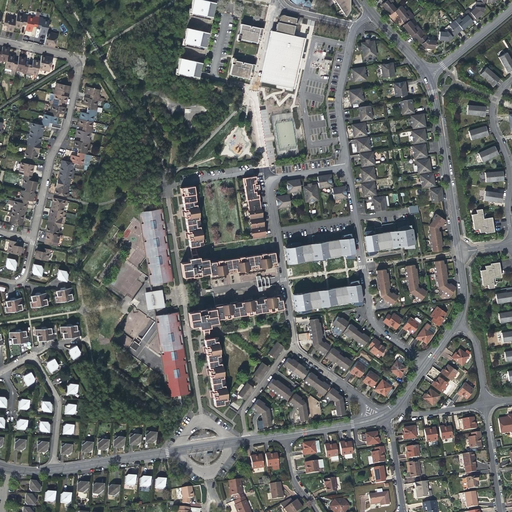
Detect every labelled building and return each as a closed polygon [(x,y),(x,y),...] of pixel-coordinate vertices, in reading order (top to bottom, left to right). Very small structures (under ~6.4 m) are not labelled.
[(189,9),(188,14),(191,15),(191,13),(210,17),(214,3),(205,1),(205,4),(203,4),(203,3),(202,2),(200,1),(200,0),(199,0),(192,0),(190,9),(189,9)] [(348,2),(346,0),(336,0),(338,2),(336,3),(345,17),(350,10),(350,9),(349,5),(349,2),(348,2)] [(388,15),(393,11),(395,10),(390,4),(392,2),(390,0),(380,0),(383,3),(380,4),(383,9),(388,15)] [(463,13),(465,15),(471,22),(474,19),(481,13),(482,3),(481,3),(474,2),(474,8),(468,13),(466,10),(463,13)] [(400,6),(395,10),(393,11),(398,17),(401,21),(404,24),(408,21),(413,17),(411,14),(410,15),(407,11),(405,13),(400,6)] [(266,53),(258,85),(284,91),(294,93),(306,39),(292,36),(292,35),(294,30),(295,30),(296,24),(301,25),(303,18),(296,16),(296,18),(284,15),(284,14),(283,14),(281,15),(279,16),(278,18),(278,19),(279,19),(278,22),(277,21),(275,31),(271,31),(266,50),(266,53)] [(13,33),(14,28),(16,20),(8,18),(9,16),(5,15),(2,25),(7,26),(6,27),(6,31),(13,33)] [(22,24),(26,25),(28,17),(28,16),(24,15),(24,16),(17,15),(16,20),(14,28),(18,28),(21,29),(22,24)] [(453,21),(451,23),(458,32),(461,30),(466,25),(471,22),(465,15),(459,20),(457,19),(454,22),(453,21)] [(33,27),(37,27),(39,18),(35,17),(35,19),(28,17),(26,25),(25,30),(32,32),(32,30),(33,27)] [(40,34),(47,35),(47,33),(50,22),(43,21),(43,19),(39,18),(37,27),(41,29),(41,31),(40,34)] [(413,28),(408,21),(404,24),(402,26),(406,31),(412,40),(421,32),(419,29),(419,30),(415,26),(413,28)] [(452,37),(458,32),(451,23),(447,26),(450,28),(444,33),(438,32),(437,40),(447,41),(452,37)] [(251,28),(249,27),(249,26),(240,24),(238,34),(237,34),(235,39),(239,40),(240,39),(258,43),(259,41),(260,41),(263,29),(254,27),(253,30),(252,29),(251,28)] [(184,40),(182,40),(181,45),(184,46),(185,44),(203,48),(207,33),(198,31),(198,35),(196,34),(196,32),(195,32),(193,31),(186,29),(184,40)] [(428,41),(424,36),(421,32),(412,40),(415,43),(417,41),(423,49),(429,49),(434,50),(434,42),(428,41)] [(58,36),(47,33),(47,35),(46,40),(44,46),(51,48),(56,49),(58,36)] [(361,43),(362,55),(366,55),(366,57),(372,56),(372,54),(375,53),(373,41),(369,41),(369,40),(367,40),(365,41),(365,42),(361,43)] [(0,61),(6,62),(8,55),(9,49),(3,47),(2,50),(1,53),(0,52),(0,61)] [(502,61),(506,66),(506,67),(509,65),(511,70),(511,69),(511,63),(506,52),(498,57),(501,62),(502,61)] [(14,76),(16,71),(18,63),(14,62),(15,57),(12,56),(8,55),(6,62),(5,68),(12,70),(11,76),(14,76)] [(42,56),(40,63),(39,70),(49,73),(52,59),(47,57),(42,56)] [(22,74),(26,75),(28,65),(25,64),(26,59),(23,59),(19,58),(18,63),(16,71),(23,73),(22,74)] [(178,70),(176,69),(175,75),(178,75),(178,74),(196,78),(198,72),(200,63),(192,61),(191,64),(190,64),(189,63),(189,62),(188,62),(186,61),(186,60),(180,59),(178,70)] [(251,78),(254,65),(246,63),(245,67),(244,67),(244,66),(243,65),(242,64),(241,64),(240,64),(240,63),(235,61),(235,60),(232,59),(231,64),(229,75),(250,80),(251,78)] [(325,59),(323,68),(329,70),(332,60),(325,59)] [(38,76),(39,70),(40,63),(34,61),(33,63),(33,66),(28,65),(26,75),(30,76),(31,74),(38,76)] [(382,77),(393,76),(393,70),(391,69),(391,67),(392,67),(391,62),(380,64),(381,68),(380,68),(380,74),(382,73),(382,77)] [(353,81),(365,79),(363,67),(351,69),(351,73),(351,76),(351,77),(352,77),(353,81)] [(485,77),(489,81),(490,81),(492,79),(496,82),(499,79),(485,68),(479,75),(483,78),(485,77)] [(404,81),(393,83),(393,87),(392,87),(393,92),(394,92),(395,96),(406,94),(405,89),(404,88),(404,86),(405,86),(404,81)] [(61,92),(63,92),(69,93),(69,90),(70,86),(57,83),(54,95),(60,96),(61,92)] [(98,101),(99,101),(100,97),(98,97),(100,91),(86,88),(85,91),(85,94),(90,95),(92,96),(92,100),(98,101)] [(350,103),(362,101),(360,88),(348,90),(348,94),(348,97),(348,99),(349,98),(350,103)] [(50,105),(51,106),(58,107),(59,103),(61,103),(66,104),(67,100),(68,98),(62,97),(60,96),(54,95),(52,101),(51,101),(50,105)] [(82,105),(88,106),(90,106),(89,111),(97,112),(101,113),(102,110),(98,109),(98,108),(96,108),(98,101),(92,100),(89,99),(84,98),(83,102),(82,105)] [(410,99),(399,100),(402,113),(413,112),(412,107),(411,107),(411,104),(412,104),(411,98),(410,99)] [(359,120),(371,118),(369,105),(358,107),(358,113),(360,114),(360,116),(359,116),(359,120)] [(473,113),(479,113),(480,110),(485,111),(485,107),(467,105),(467,115),(472,115),(473,113)] [(48,112),(47,116),(56,117),(56,114),(58,114),(64,115),(64,113),(65,109),(60,107),(58,107),(51,106),(50,112),(48,112)] [(267,109),(260,110),(269,164),(275,163),(267,109)] [(80,113),(79,119),(93,122),(94,116),(96,117),(97,112),(89,111),(88,115),(86,114),(80,113)] [(423,113),(411,115),(412,127),(425,126),(424,121),(425,121),(424,119),(424,117),(423,117),(423,113)] [(56,124),(57,118),(56,117),(47,116),(43,115),(42,121),(41,121),(40,125),(44,126),(47,127),(48,123),(56,124)] [(77,126),(83,128),(85,128),(84,132),(91,133),(92,134),(93,130),(91,129),(93,122),(79,119),(78,124),(77,126)] [(30,127),(29,135),(41,137),(42,132),(44,126),(40,125),(29,123),(28,127),(30,127)] [(365,135),(365,134),(363,123),(351,125),(352,129),(351,129),(351,131),(352,132),(353,137),(365,135)] [(476,136),(482,134),(481,131),(486,130),(485,126),(468,131),(471,140),(476,138),(476,136)] [(411,131),(412,138),(413,143),(425,141),(425,140),(424,137),(425,137),(425,135),(424,133),(423,129),(411,131)] [(75,137),(80,138),(83,139),(82,142),(88,144),(90,144),(90,141),(89,140),(91,133),(84,132),(82,131),(77,130),(76,133),(75,137)] [(28,139),(26,146),(38,148),(40,143),(41,137),(29,135),(27,134),(26,138),(28,139)] [(357,152),(369,150),(368,138),(355,140),(356,144),(355,144),(355,145),(356,148),(357,152)] [(73,148),(78,149),(81,149),(80,153),(87,155),(88,151),(87,151),(88,144),(82,142),(80,142),(74,141),(73,145),(73,148)] [(424,144),(412,146),(413,158),(426,156),(425,152),(426,152),(426,150),(425,148),(424,148),(424,144)] [(37,155),(38,148),(26,146),(24,153),(23,152),(22,157),(36,160),(37,155)] [(486,157),(491,155),(492,154),(490,152),(495,149),(493,146),(477,153),(481,162),(487,159),(486,157)] [(361,166),(373,164),(372,152),(359,154),(360,158),(359,158),(359,160),(360,162),(361,166)] [(70,159),(69,163),(74,164),(85,166),(88,167),(91,156),(87,155),(80,153),(79,158),(76,157),(71,156),(70,159)] [(428,159),(415,160),(417,173),(430,171),(429,167),(430,167),(430,165),(429,163),(428,163),(428,159)] [(85,166),(74,164),(69,163),(62,161),(60,166),(59,173),(74,176),(75,171),(73,170),(73,167),(84,170),(85,166)] [(23,176),(25,176),(31,178),(32,172),(34,166),(21,163),(19,171),(24,172),(23,176)] [(362,182),(374,180),(372,168),(360,169),(360,173),(360,176),(360,178),(361,177),(362,182)] [(490,179),(496,179),(497,179),(497,176),(502,175),(502,171),(484,173),(485,182),(491,182),(490,179)] [(73,181),(74,176),(59,173),(58,178),(57,184),(69,187),(71,180),(73,181)] [(432,173),(419,175),(421,187),(434,185),(433,181),(434,181),(434,180),(433,177),(432,177),(432,173)] [(331,186),(330,175),(325,176),(323,177),(323,176),(317,177),(318,188),(323,187),(323,188),(328,187),(328,186),(331,186)] [(33,178),(31,178),(25,176),(22,187),(25,188),(24,191),(33,193),(33,190),(35,190),(37,182),(32,181),(33,178)] [(241,178),(245,201),(246,201),(251,237),(263,235),(261,223),(261,221),(261,220),(260,213),(260,214),(259,212),(259,211),(260,211),(259,204),(258,204),(258,203),(258,201),(257,191),(252,192),(252,191),(250,191),(250,188),(250,185),(250,184),(255,183),(254,176),(241,178)] [(290,181),(286,182),(287,193),(291,192),(291,193),(296,192),(296,191),(300,191),(299,180),(293,181),(292,182),(290,182),(290,181)] [(362,197),(375,194),(373,182),(360,184),(361,188),(360,188),(361,190),(361,192),(362,192),(362,197)] [(68,193),(69,187),(57,184),(56,186),(54,195),(69,199),(70,194),(68,193)] [(307,199),(308,201),(314,200),(313,198),(317,198),(315,185),(311,186),(310,184),(309,185),(306,185),(306,186),(302,187),(304,199),(307,199)] [(184,187),(184,188),(185,192),(184,192),(185,195),(180,196),(180,197),(182,210),(180,210),(180,212),(182,212),(183,216),(181,216),(181,219),(184,218),(186,232),(183,233),(185,240),(187,240),(188,247),(201,244),(192,186),(184,187)] [(346,197),(344,186),(340,187),(340,188),(338,188),(337,187),(331,188),(333,199),(337,199),(338,200),(343,199),(342,198),(346,197)] [(441,192),(440,187),(429,189),(431,202),(442,200),(441,195),(440,194),(440,192),(441,192)] [(21,191),(18,202),(27,204),(28,201),(33,202),(34,194),(33,193),(24,191),(21,191)] [(489,199),(495,200),(496,200),(496,197),(501,197),(502,193),(484,191),(483,200),(488,201),(489,199)] [(275,197),(277,208),(280,207),(280,208),(285,207),(289,206),(288,195),(282,196),(281,197),(280,197),(279,197),(279,196),(275,197)] [(374,211),(385,209),(383,196),(372,198),(373,203),(374,203),(374,205),(373,206),(374,211)] [(52,203),(51,210),(63,212),(65,206),(67,206),(68,202),(53,199),(52,203)] [(13,206),(12,213),(24,216),(27,204),(18,202),(12,201),(9,200),(8,204),(13,206)] [(408,210),(409,215),(418,213),(416,205),(407,207),(408,210)] [(149,228),(142,238),(151,246),(145,256),(149,283),(171,280),(164,235),(158,230),(162,223),(160,208),(151,210),(138,212),(139,221),(149,228)] [(493,231),(491,220),(482,221),(482,218),(485,218),(484,212),(481,212),(481,209),(475,210),(476,213),(470,214),(473,229),(478,229),(478,232),(484,231),(484,233),(493,231)] [(66,213),(63,212),(51,210),(50,214),(48,221),(61,224),(62,217),(64,218),(66,213)] [(11,217),(9,224),(22,227),(24,216),(12,213),(10,213),(9,217),(11,217)] [(431,247),(432,252),(440,251),(439,247),(441,247),(441,245),(440,244),(439,235),(439,233),(439,232),(437,232),(437,229),(439,226),(440,227),(440,226),(442,224),(441,223),(442,222),(443,220),(435,214),(430,220),(430,223),(428,227),(429,233),(427,235),(429,246),(431,247)] [(59,230),(61,224),(48,221),(47,227),(46,232),(47,233),(61,236),(62,231),(59,230)] [(139,221),(141,236),(142,238),(149,228),(139,221)] [(400,230),(374,234),(372,234),(371,231),(365,231),(364,232),(364,235),(364,236),(363,237),(365,250),(366,252),(367,256),(375,254),(374,250),(376,250),(400,246),(402,246),(403,249),(412,248),(413,247),(412,245),(413,243),(411,230),(410,228),(409,225),(399,227),(400,230)] [(59,244),(61,236),(47,233),(46,238),(45,245),(58,247),(58,244),(59,244)] [(341,239),(311,244),(299,246),(299,243),(288,243),(289,247),(285,248),(286,255),(287,263),(302,261),(323,260),(323,258),(344,255),(344,256),(344,259),(352,258),(351,254),(352,254),(353,252),(351,239),(350,238),(349,238),(348,234),(341,235),(341,239)] [(142,238),(145,256),(151,246),(142,238)] [(14,242),(10,241),(7,253),(20,256),(22,248),(17,246),(17,243),(14,242)] [(35,255),(35,259),(48,262),(51,250),(43,248),(42,252),(36,251),(35,255)] [(275,265),(273,252),(264,254),(264,253),(260,254),(244,257),(244,260),(242,260),(242,256),(238,257),(238,261),(236,261),(236,258),(220,260),(215,260),(215,261),(207,262),(206,259),(198,260),(198,257),(195,257),(191,258),(187,258),(188,262),(180,263),(182,277),(191,275),(190,272),(193,272),(196,271),(197,270),(199,270),(199,271),(199,274),(208,273),(209,275),(224,273),(223,270),(223,268),(225,268),(225,269),(227,269),(227,270),(228,270),(228,271),(229,271),(230,271),(230,272),(231,272),(231,271),(232,271),(233,271),(233,270),(233,269),(233,268),(235,268),(235,267),(237,266),(237,269),(238,271),(267,266),(267,262),(269,262),(271,262),(271,263),(271,264),(272,264),(273,264),(273,265),(274,265),(275,265)] [(5,266),(7,269),(10,269),(15,270),(16,263),(15,260),(7,259),(5,266)] [(442,261),(433,262),(434,267),(432,269),(434,280),(436,281),(437,288),(440,291),(441,293),(447,297),(453,289),(451,288),(451,287),(449,285),(448,285),(445,283),(445,280),(446,280),(445,275),(444,268),(444,267),(444,264),(442,265),(442,261)] [(495,285),(494,278),(492,279),(491,276),(500,274),(498,263),(489,264),(490,266),(484,267),(485,270),(479,271),(482,287),(487,286),(488,289),(494,288),(493,285),(495,285)] [(33,264),(32,272),(33,275),(41,276),(43,269),(41,266),(33,264)] [(413,265),(404,267),(405,272),(404,273),(405,284),(406,285),(407,286),(408,293),(412,295),(412,298),(418,302),(424,294),(422,292),(423,291),(420,289),(419,288),(418,290),(415,288),(415,284),(417,284),(416,280),(415,272),(415,271),(415,269),(413,269),(413,265)] [(58,279),(58,280),(66,282),(68,274),(67,272),(59,270),(57,278),(58,279)] [(390,294),(387,292),(387,289),(388,288),(388,285),(388,284),(387,284),(386,281),(386,277),(386,276),(386,273),(384,273),(384,272),(384,270),(375,271),(376,276),(375,277),(375,283),(376,289),(378,290),(379,297),(383,300),(383,302),(390,306),(395,298),(393,297),(394,295),(391,294),(391,293),(390,294)] [(306,292),(292,294),(293,302),(294,310),(298,310),(299,313),(309,311),(309,308),(351,302),(351,305),(359,305),(358,301),(359,301),(360,299),(358,286),(356,285),(355,281),(348,283),(348,286),(327,289),(325,289),(306,291),(306,292)] [(59,291),(56,292),(58,303),(72,300),(70,289),(68,289),(65,290),(65,288),(61,289),(61,291),(59,291)] [(144,291),(146,309),(164,306),(161,288),(144,291)] [(502,301),(508,300),(508,297),(511,296),(511,291),(495,295),(496,304),(502,303),(502,301)] [(33,296),(31,297),(33,308),(47,305),(45,294),(43,294),(40,295),(39,293),(36,294),(35,296),(33,296)] [(280,296),(279,296),(278,297),(277,297),(277,298),(276,298),(276,299),(276,300),(275,300),(275,301),(273,301),(272,297),(243,302),(243,306),(241,307),(241,305),(239,306),(239,305),(239,304),(238,304),(238,303),(237,303),(236,303),(235,303),(234,303),(234,304),(233,304),(233,305),(233,306),(231,307),(231,308),(229,308),(229,304),(214,307),(214,309),(205,310),(205,311),(205,313),(205,314),(203,315),(203,314),(199,314),(197,315),(197,312),(197,311),(188,312),(190,327),(197,326),(198,329),(201,328),(206,328),(209,327),(208,324),(216,323),(215,319),(224,318),(229,318),(229,317),(244,315),(244,312),(246,311),(246,315),(251,314),(250,311),(252,311),(252,313),(268,311),(268,312),(273,311),(273,310),(282,309),(280,296)] [(9,301),(5,302),(7,313),(22,310),(20,299),(17,299),(15,300),(14,298),(11,299),(10,301),(9,301)] [(431,321),(438,327),(443,320),(442,320),(446,314),(437,307),(430,316),(433,319),(431,321)] [(505,320),(511,319),(511,316),(511,315),(511,311),(498,314),(499,323),(505,322),(505,320)] [(165,335),(159,345),(160,353),(167,357),(165,359),(167,369),(163,374),(167,396),(188,393),(184,364),(181,362),(183,359),(179,336),(176,335),(175,335),(174,331),(176,331),(178,328),(179,327),(177,312),(154,315),(155,323),(165,330),(165,335)] [(395,330),(402,320),(393,314),(390,317),(388,315),(382,322),(389,327),(390,326),(391,327),(395,330)] [(335,329),(340,332),(343,328),(346,323),(342,321),(342,320),(341,318),(340,320),(336,317),(331,323),(335,326),(335,329)] [(412,334),(419,324),(409,318),(402,328),(406,331),(406,330),(408,331),(412,334)] [(317,323),(317,319),(308,320),(309,325),(308,326),(308,328),(310,338),(311,340),(312,341),(312,346),(318,350),(318,353),(320,354),(322,356),(329,347),(326,345),(327,345),(324,342),(323,343),(320,341),(321,338),(322,338),(321,334),(320,334),(319,326),(319,323),(317,323)] [(155,323),(159,345),(165,335),(165,330),(155,323)] [(416,338),(419,341),(420,339),(423,341),(426,343),(435,331),(434,330),(426,324),(416,338)] [(62,328),(63,339),(78,338),(76,326),(75,326),(72,326),(71,325),(67,325),(66,327),(64,327),(62,328)] [(356,344),(361,348),(367,339),(364,336),(363,335),(361,334),(360,335),(354,330),(355,329),(353,328),(352,328),(348,325),(345,329),(342,334),(346,337),(348,336),(356,342),(356,344)] [(38,342),(52,340),(51,329),(49,329),(46,329),(45,328),(42,328),(42,330),(39,330),(36,330),(38,342)] [(11,333),(12,344),(26,343),(25,331),(23,332),(20,332),(20,330),(16,331),(16,332),(14,333),(11,333)] [(507,339),(511,338),(511,331),(501,333),(502,343),(508,342),(507,339)] [(124,334),(120,340),(128,346),(133,340),(124,334)] [(213,405),(226,403),(216,338),(203,339),(204,346),(201,347),(201,350),(202,355),(205,355),(207,369),(205,369),(205,371),(207,371),(207,372),(207,375),(205,375),(206,377),(209,377),(211,390),(208,390),(208,392),(210,392),(210,394),(211,396),(209,397),(209,399),(212,399),(213,405)] [(372,339),(365,349),(377,358),(384,349),(378,344),(379,344),(372,339)] [(135,341),(130,347),(136,351),(140,345),(135,341)] [(278,352),(283,346),(276,341),(267,353),(269,355),(270,357),(272,356),(274,358),(278,352)] [(72,360),(79,356),(79,353),(75,346),(69,350),(68,353),(72,360)] [(342,370),(343,372),(350,363),(346,360),(346,358),(344,357),(343,359),(337,354),(338,353),(336,352),(335,352),(331,349),(324,358),(328,360),(328,361),(331,361),(339,366),(339,368),(342,370)] [(452,357),(462,365),(469,356),(459,349),(455,355),(454,354),(453,356),(452,357)] [(297,376),(301,379),(306,373),(303,370),(303,369),(302,368),(301,368),(293,362),(292,360),(291,359),(290,360),(286,357),(282,365),(286,368),(286,369),(295,376),(297,376)] [(50,372),(57,368),(58,365),(54,358),(47,362),(47,365),(50,371),(50,372)] [(347,373),(351,376),(352,375),(354,376),(357,379),(364,369),(367,366),(367,365),(366,364),(365,365),(360,360),(359,359),(358,359),(357,360),(357,361),(355,363),(347,373)] [(262,374),(268,366),(261,361),(252,373),(254,375),(254,376),(256,376),(259,378),(262,374)] [(388,372),(398,380),(401,376),(400,375),(404,370),(395,363),(388,372)] [(440,373),(451,380),(457,371),(448,364),(444,370),(443,369),(442,371),(440,373)] [(27,386),(34,381),(34,379),(30,372),(24,376),(23,377),(23,379),(27,386)] [(360,382),(364,385),(364,384),(366,385),(370,388),(377,378),(368,372),(360,382)] [(309,374),(302,382),(307,386),(310,385),(317,391),(317,393),(322,396),(328,388),(324,385),(324,384),(322,383),(321,384),(315,379),(316,378),(315,377),(314,377),(312,377),(309,374)] [(431,385),(442,393),(448,384),(439,377),(435,382),(434,382),(433,383),(431,385)] [(291,394),(287,391),(288,390),(287,389),(286,388),(285,388),(277,383),(277,381),(275,380),(274,381),(271,379),(266,385),(270,389),(271,391),(279,398),(281,397),(286,400),(291,394)] [(372,391),(376,394),(376,393),(379,394),(382,397),(389,388),(380,381),(372,391)] [(246,395),(252,386),(246,382),(237,394),(239,395),(239,397),(241,397),(243,398),(246,395)] [(456,393),(460,396),(461,395),(464,397),(466,399),(473,389),(464,382),(456,393)] [(68,393),(75,394),(77,392),(77,384),(69,383),(67,384),(67,393),(68,393)] [(422,398),(433,405),(439,396),(430,389),(426,395),(425,394),(424,395),(422,398)] [(324,397),(324,398),(328,401),(330,400),(333,403),(335,416),(338,416),(339,417),(340,415),(343,415),(342,404),(341,398),(335,394),(336,393),(335,392),(334,391),(333,392),(330,390),(324,397)] [(298,397),(296,396),(293,395),(287,403),(290,406),(294,405),(297,407),(298,421),(301,421),(302,422),(303,421),(306,420),(305,414),(304,403),(298,399),(299,398),(298,397)] [(29,399),(21,398),(19,400),(18,408),(28,409),(29,399)] [(250,408),(255,412),(257,411),(258,412),(260,413),(260,414),(261,418),(262,426),(264,426),(266,428),(267,426),(269,426),(269,419),(267,408),(262,404),(263,403),(261,402),(260,402),(256,399),(250,408)] [(41,410),(50,411),(51,403),(50,402),(50,401),(42,400),(41,410)] [(64,413),(73,414),(74,412),(75,404),(67,403),(65,405),(65,412),(64,413)] [(511,432),(511,415),(499,418),(501,433),(510,431),(511,432)] [(462,419),(464,430),(477,428),(476,424),(475,424),(474,417),(462,419)] [(16,428),(26,429),(27,419),(19,418),(18,419),(17,420),(16,428)] [(39,430),(48,431),(49,423),(47,421),(40,420),(39,430)] [(62,433),(70,434),(72,432),(73,424),(65,423),(63,425),(62,431),(62,433)] [(403,436),(404,440),(416,438),(415,427),(403,429),(404,436),(403,436)] [(439,427),(441,440),(452,438),(450,427),(443,428),(443,427),(439,427)] [(424,429),(425,440),(426,442),(437,441),(435,429),(429,430),(428,429),(424,429)] [(156,431),(155,431),(146,430),(145,440),(149,441),(153,441),(155,440),(156,437),(156,431)] [(480,432),(471,433),(472,437),(468,438),(469,449),(481,447),(480,441),(481,440),(480,432)] [(132,443),(137,444),(140,442),(141,434),(131,433),(130,443),(132,443)] [(364,434),(366,446),(379,444),(378,439),(377,440),(376,433),(364,434)] [(125,436),(115,435),(113,445),(117,446),(122,446),(124,444),(125,436)] [(25,439),(15,438),(14,448),(18,448),(22,449),(24,447),(25,439)] [(99,438),(98,448),(101,448),(105,449),(107,447),(109,439),(99,438)] [(47,441),(38,440),(37,450),(44,451),(46,449),(47,441)] [(93,442),(83,441),(82,450),(85,450),(90,451),(92,450),(93,442)] [(303,454),(315,453),(314,442),(302,443),(303,451),(302,451),(303,454)] [(339,443),(341,456),(352,454),(350,442),(344,443),(344,442),(339,443)] [(71,444),(61,443),(60,453),(68,453),(69,453),(70,452),(71,444)] [(330,457),(337,456),(336,445),(329,446),(329,444),(324,445),(326,455),(326,458),(330,457)] [(406,455),(407,459),(419,457),(418,446),(406,448),(407,455),(406,455)] [(382,447),(374,448),(374,452),(371,453),(372,464),(384,462),(383,456),(384,456),(382,447)] [(267,466),(279,465),(277,453),(273,454),(270,454),(270,453),(266,454),(267,466)] [(473,453),(459,455),(458,455),(460,468),(475,466),(473,453)] [(252,468),(264,467),(262,455),(257,456),(256,456),(256,455),(251,456),(252,468)] [(305,469),(306,474),(318,472),(317,461),(305,463),(306,469),(305,469)] [(407,473),(408,473),(407,465),(418,463),(418,461),(406,463),(407,473)] [(420,476),(418,463),(407,465),(408,473),(409,478),(420,476)] [(375,483),(385,482),(382,467),(373,468),(375,483)] [(125,484),(133,485),(135,484),(136,477),(135,475),(131,475),(128,474),(126,476),(125,484)] [(140,486),(148,486),(150,485),(150,478),(149,476),(146,476),(143,476),(141,477),(140,486)] [(478,482),(477,476),(466,478),(468,489),(478,488),(477,482),(478,482)] [(155,487),(163,488),(164,486),(165,479),(164,477),(160,477),(158,477),(156,479),(155,487)] [(323,480),(324,486),(325,486),(326,492),(336,490),(334,478),(323,480)] [(234,495),(236,500),(243,497),(241,493),(240,479),(228,481),(229,486),(230,486),(231,487),(232,496),(234,495)] [(40,482),(30,481),(30,485),(29,488),(31,491),(39,492),(40,482)] [(425,493),(427,493),(426,481),(413,483),(414,489),(415,489),(416,492),(415,492),(416,499),(426,497),(425,493)] [(77,492),(87,493),(88,483),(83,483),(80,482),(78,484),(77,492)] [(271,500),(281,498),(280,491),(279,482),(269,484),(271,500)] [(93,493),(102,494),(103,485),(99,484),(95,484),(93,485),(93,493)] [(108,495),(118,496),(119,486),(114,486),(111,485),(109,487),(108,495)] [(190,498),(193,497),(192,491),(191,487),(181,488),(183,499),(182,503),(189,504),(190,498)] [(53,501),(55,500),(55,493),(54,492),(51,491),(48,491),(46,492),(45,500),(53,501)] [(368,495),(369,503),(380,502),(380,503),(380,506),(390,504),(388,492),(368,495)] [(474,492),(464,493),(466,508),(477,507),(476,500),(475,500),(474,492)] [(60,502),(69,503),(70,502),(71,495),(69,493),(66,493),(63,493),(61,494),(60,502)] [(25,502),(27,504),(35,505),(36,495),(26,494),(25,498),(25,502)] [(239,511),(237,511),(250,511),(244,497),(243,497),(236,500),(234,501),(235,505),(237,510),(239,510),(239,511)] [(279,504),(282,508),(285,511),(295,511),(301,508),(298,503),(296,505),(293,501),(292,502),(290,499),(279,504)] [(329,506),(333,511),(343,511),(349,505),(343,499),(334,499),(329,506)] [(422,503),(422,509),(425,508),(426,511),(436,511),(434,501),(422,503)]
